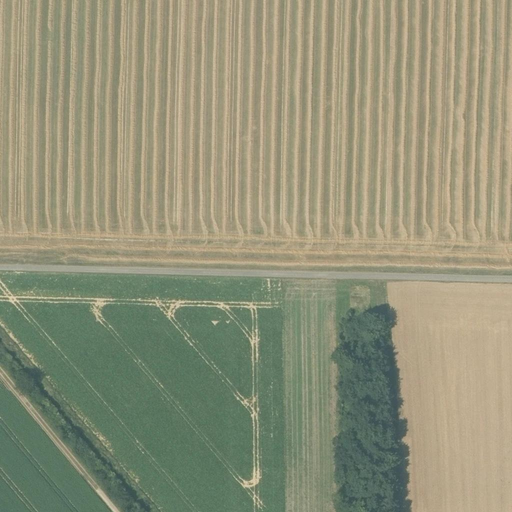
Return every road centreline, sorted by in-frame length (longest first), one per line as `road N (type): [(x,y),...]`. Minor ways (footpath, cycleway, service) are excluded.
road 1 (track): [(0,269),(511,280)]
road 2 (track): [(0,372),(117,511)]
